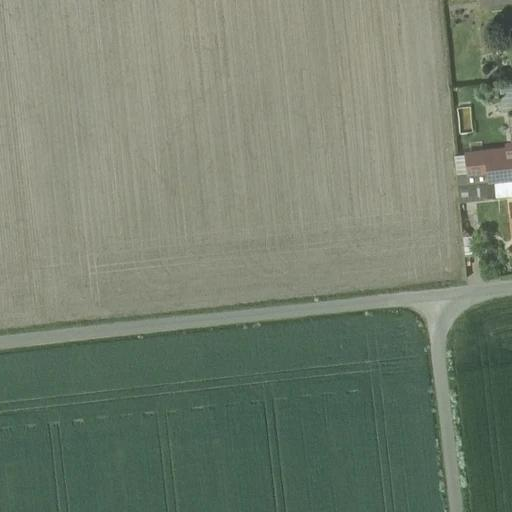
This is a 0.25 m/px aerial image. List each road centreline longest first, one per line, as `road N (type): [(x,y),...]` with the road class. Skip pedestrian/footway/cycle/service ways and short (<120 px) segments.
road 1 (unclassified): [(0,346),(434,297)]
road 2 (unclassified): [(434,297),(458,511)]
